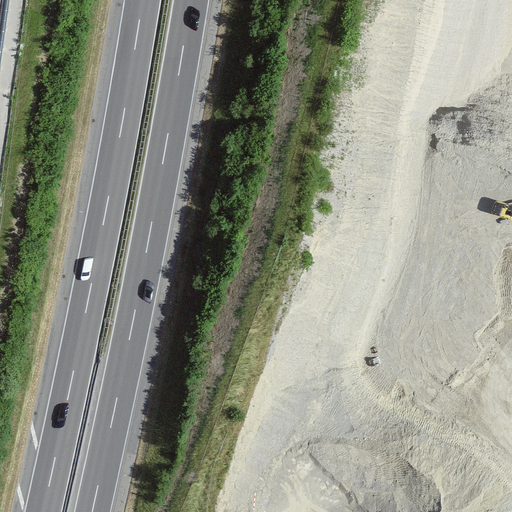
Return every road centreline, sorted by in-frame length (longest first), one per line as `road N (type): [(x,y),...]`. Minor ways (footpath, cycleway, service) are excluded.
road 1 (motorway): [(141,0),(42,511)]
road 2 (motorway): [(91,511),(190,0)]
